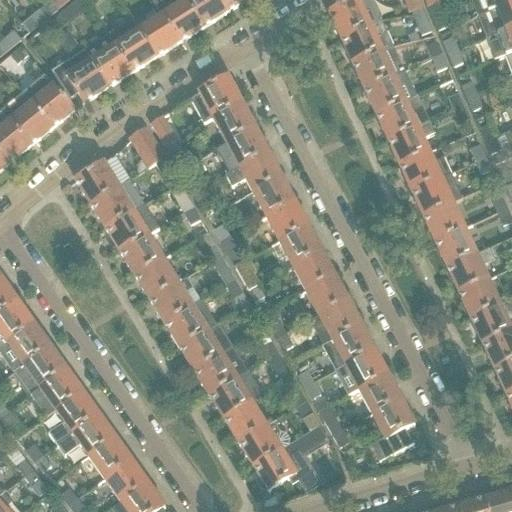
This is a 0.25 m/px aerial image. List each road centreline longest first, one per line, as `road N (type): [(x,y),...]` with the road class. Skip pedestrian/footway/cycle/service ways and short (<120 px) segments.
road 1 (residential): [(467,469),(242,50)]
road 2 (residential): [(0,238),(207,511)]
road 3 (residential): [(242,50),(99,141),(0,231)]
road 4 (residential): [(336,511),(467,469)]
